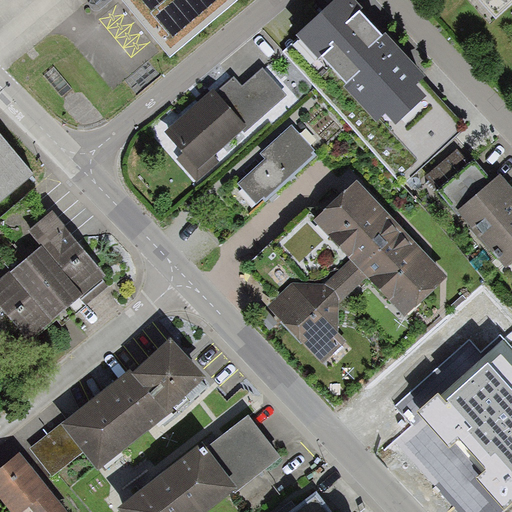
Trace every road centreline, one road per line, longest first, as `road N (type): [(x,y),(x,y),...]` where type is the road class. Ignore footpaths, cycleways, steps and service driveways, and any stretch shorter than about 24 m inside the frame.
road 1 (residential): [(183,275),(406,511)]
road 2 (residential): [(77,164),(266,0)]
road 3 (residential): [(183,275),(0,422)]
road 4 (residential): [(511,133),(391,0)]
road 5 (residential): [(77,164),(183,275)]
